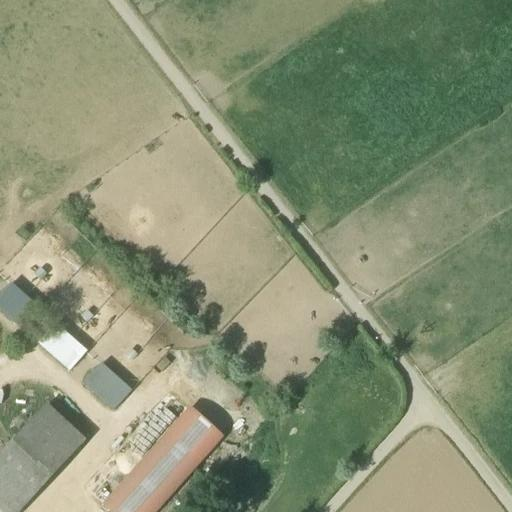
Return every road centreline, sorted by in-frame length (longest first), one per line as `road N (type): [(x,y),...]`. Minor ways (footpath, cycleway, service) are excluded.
road 1 (track): [(116,0),(426,398)]
road 2 (track): [(426,398),(511,508)]
